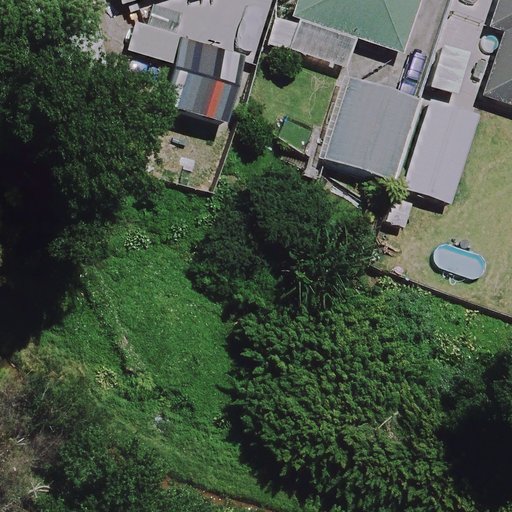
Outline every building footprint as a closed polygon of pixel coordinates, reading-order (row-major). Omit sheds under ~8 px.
[(101,90),(81,0),(0,0),(0,13),(20,107),(101,90)] [(151,0),(187,0),(189,4),(200,0),(110,0),(113,11),(151,0)] [(290,0),(272,56),(338,78),(349,46),(392,60),(411,0),(290,0)] [(511,0),(497,0),(483,39),(499,45),(478,104),(511,115),(511,0)] [(238,64),(128,29),(120,56),(166,71),(153,113),(216,133),(238,64)] [(408,104),(347,85),(321,167),(382,186),(408,104)] [(469,121),(422,107),(395,196),(442,210),(469,121)] [(312,122),(281,112),(269,151),(300,161),(312,122)]
